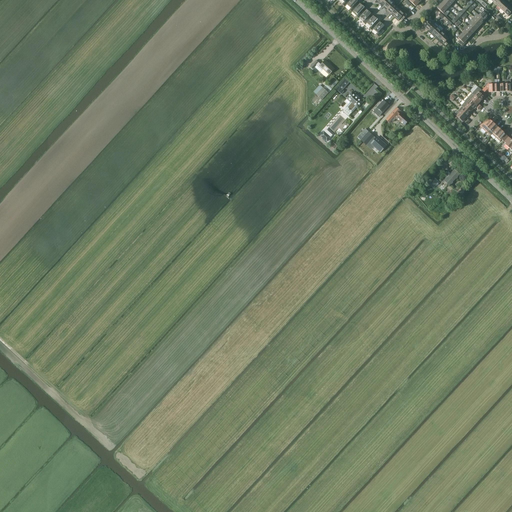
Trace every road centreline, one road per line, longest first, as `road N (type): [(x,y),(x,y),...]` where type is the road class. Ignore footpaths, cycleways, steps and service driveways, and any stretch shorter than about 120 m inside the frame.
road 1 (tertiary): [(511,201),(296,0)]
road 2 (track): [(114,415),(100,430),(0,338)]
